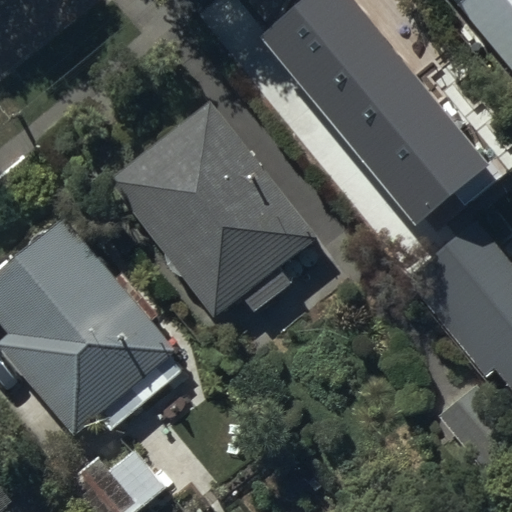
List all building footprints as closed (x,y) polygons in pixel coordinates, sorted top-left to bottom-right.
[(470,91),(395,0),(339,0),(338,0),(285,0),(276,8),(295,31),(260,59),(377,203),(464,132),(446,110),(470,91)] [(511,0),(483,0),(511,34),(511,0)] [(326,236),(214,95),(108,178),(219,318),(246,296),(258,311),(294,283),(282,269),(326,236)] [(178,340),(66,208),(0,266),(0,314),(9,325),(0,333),(0,336),(76,426),(178,340)] [(511,258),(479,219),(408,276),(490,377),(500,368),(511,383),(511,258)] [(511,424),(478,384),(439,413),(491,474),(511,457),(511,424)] [(113,470),(104,458),(73,483),(96,511),(137,511),(168,487),(137,450),(113,470)]
